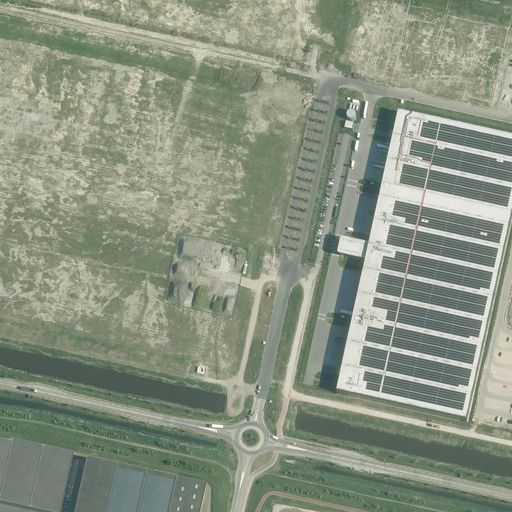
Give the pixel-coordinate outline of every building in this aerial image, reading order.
[(357,117),(353,111),(347,115),(351,122),(357,117)] [(338,386),(337,394),(467,423),(511,217),(511,139),(398,114),(396,123),(396,124),(394,136),(392,143),(391,145),(391,149),(390,153),(389,157),(388,161),(387,165),(386,170),(385,174),(384,177),(383,182),(383,184),(382,189),(382,190),(381,191),(380,196),(380,198),(379,202),(378,206),(377,210),(376,214),(375,218),(374,222),(373,226),(373,230),(372,235),(371,236),(370,243),(369,246),(369,247),(368,247),(367,248),(366,248),(343,242),(341,255),(364,260),(365,261),(365,262),(363,272),(363,274),(362,278),(361,283),(360,287),(359,291),(358,294),(358,298),(357,303),(356,307),(355,311),(354,315),(353,317),(352,322),(352,323),(352,324),(351,329),(351,331),(350,335),(349,339),(348,343),(347,347),(346,351),(345,355),(344,359),(343,363),(342,367),(342,369),(341,372),(341,375),(339,384),(339,385),(338,386)] [(346,122),(344,128),(353,130),(354,124),(346,122)] [(0,511),(60,511),(70,472),(71,465),(72,461),(73,458),(12,444),(11,447),(0,444),(0,511)] [(199,511),(205,487),(86,460),(74,511),(199,511)]
